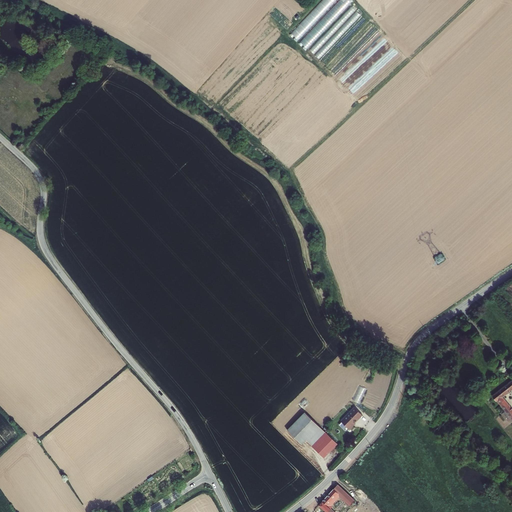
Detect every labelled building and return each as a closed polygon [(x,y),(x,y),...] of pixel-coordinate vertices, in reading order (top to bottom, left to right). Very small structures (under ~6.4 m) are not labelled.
[(511,378),(494,392),(497,397),(497,399),(511,418),(511,407),(502,394),(511,386),(511,378)] [(356,407),(340,423),(341,424),(339,427),(345,434),(348,431),(349,432),(353,428),(352,426),(363,415),(356,407)] [(307,411),(292,426),(289,430),(303,444),(304,443),(308,438),(326,456),(340,442),(328,430),(307,411)] [(357,495),(362,490),(355,482),(350,487),(357,495)] [(333,511),(327,505),(337,493),(350,505),(354,500),(337,484),(319,504),(326,511),(333,511)]
